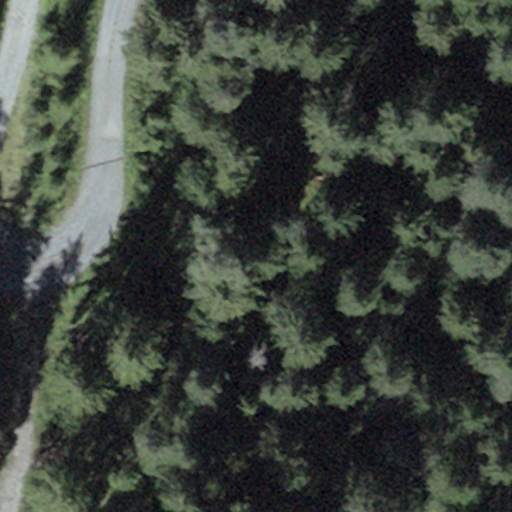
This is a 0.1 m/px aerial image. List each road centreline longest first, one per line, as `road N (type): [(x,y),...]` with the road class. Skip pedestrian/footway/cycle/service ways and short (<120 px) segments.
road 1 (track): [(117,0),(103,208),(72,255),(38,271)]
road 2 (track): [(38,271),(1,511)]
